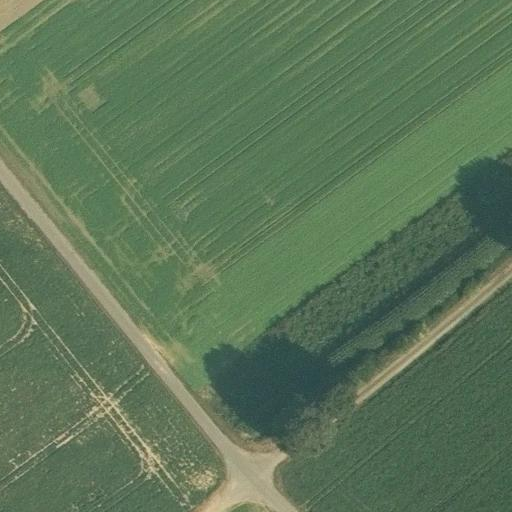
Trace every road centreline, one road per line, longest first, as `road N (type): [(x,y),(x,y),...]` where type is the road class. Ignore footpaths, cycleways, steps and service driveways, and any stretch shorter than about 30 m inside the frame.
road 1 (track): [(0,173),(245,477),(286,511)]
road 2 (track): [(511,261),(197,511)]
